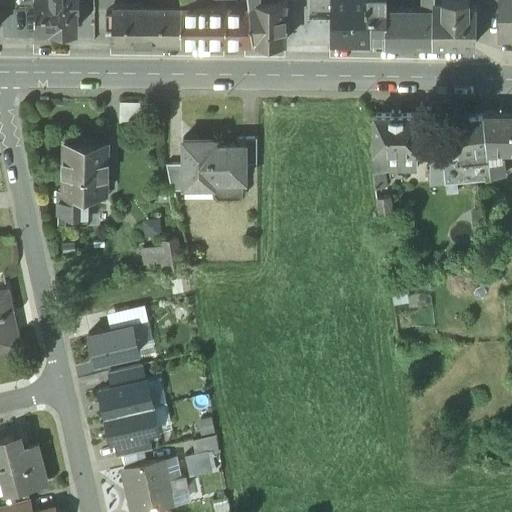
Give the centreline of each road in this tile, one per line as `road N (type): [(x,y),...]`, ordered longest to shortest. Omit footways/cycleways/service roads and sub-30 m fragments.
road 1 (tertiary): [(511,79),(0,71)]
road 2 (residential): [(0,94),(62,391)]
road 3 (residential): [(62,391),(93,511)]
